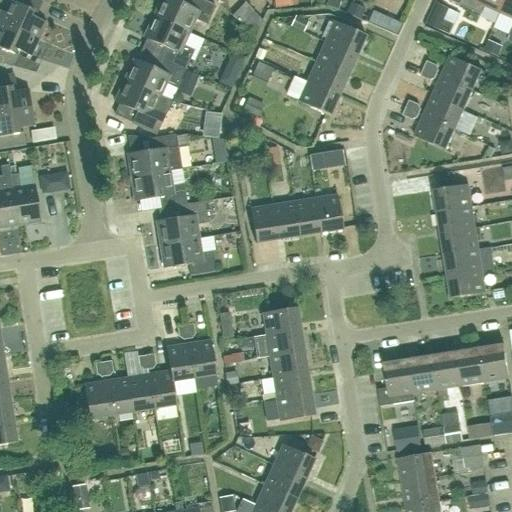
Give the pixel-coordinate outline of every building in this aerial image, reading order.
[(0,12),(0,24),(37,41),(45,24),(34,19),(41,3),(33,0),(11,0),(5,15),(0,12)] [(170,0),(159,0),(152,17),(188,33),(194,21),(204,26),(213,6),(199,0),(187,0),(184,6),(170,0)] [(500,15),(506,0),(461,0),(459,6),(480,15),(484,7),(500,15)] [(511,0),(506,0),(500,15),(511,20),(511,29),(511,30),(511,29),(511,0)] [(188,33),(152,17),(142,39),(165,49),(160,60),(184,71),(193,51),(182,46),(188,33)] [(306,23),(294,17),(289,27),(302,33),(306,23)] [(259,27),(250,20),(243,28),(252,35),(259,27)] [(332,23),(323,43),(355,57),(364,37),(332,23)] [(29,58),(37,41),(0,24),(0,63),(11,68),(18,53),(29,58)] [(501,47),(490,42),(485,53),(496,58),(501,47)] [(355,57),(323,43),(314,63),(346,77),(355,57)] [(450,57),(440,78),(472,92),(481,71),(450,57)] [(122,82),(158,98),(164,85),(175,90),(184,71),(160,60),(155,71),(132,60),(122,82)] [(271,70),(257,63),(248,82),(262,89),(271,70)] [(314,63),(306,83),(337,97),(346,77),(314,63)] [(436,67),(427,63),(420,78),(428,81),(433,80),(437,71),(436,67)] [(189,97),(198,77),(185,72),(176,92),(189,97)] [(0,113),(30,109),(27,90),(15,92),(12,76),(0,77),(0,113)] [(472,92),(440,78),(431,97),(463,112),(472,92)] [(158,98),(122,82),(113,103),(136,113),(131,124),(155,135),(169,103),(158,98)] [(337,97),(306,83),(296,103),(328,117),(337,97)] [(463,112),(431,97),(423,117),(454,131),(463,112)] [(255,103),(247,99),(242,111),(250,114),(255,103)] [(417,106),(408,102),(402,117),(410,120),(415,118),(420,110),(417,106)] [(33,127),(30,109),(0,113),(0,149),(24,146),(21,129),(33,127)] [(454,131),(423,117),(413,138),(445,152),(454,131)] [(35,131),(36,144),(60,142),(59,129),(35,131)] [(126,156),(129,179),(168,173),(168,171),(180,170),(176,147),(187,146),(185,135),(175,137),(174,136),(148,140),(150,152),(126,156)] [(249,160),(246,143),(234,146),(237,162),(249,160)] [(68,144),(56,147),(60,165),(72,163),(68,144)] [(279,148),(265,150),(267,163),(281,161),(279,148)] [(341,151),(310,157),(313,172),(344,166),(341,151)] [(0,228),(16,226),(9,176),(8,176),(6,166),(0,167),(0,174),(1,178),(0,177),(0,228)] [(68,182),(67,172),(56,174),(39,177),(42,195),(70,191),(68,182)] [(171,186),(168,173),(129,179),(133,202),(158,198),(160,210),(178,207),(186,206),(182,185),(171,186)] [(9,176),(16,226),(38,223),(33,187),(19,189),(17,175),(9,176)] [(436,214),(471,208),(467,186),(433,192),(436,214)] [(336,196),(313,200),(319,234),(341,231),(336,196)] [(313,200),(292,203),(298,238),(319,234),(313,200)] [(203,203),(186,206),(178,207),(179,219),(155,223),(158,246),(197,240),(195,226),(207,224),(203,203)] [(298,238),(292,203),(271,207),(276,241),(298,238)] [(276,241),(271,207),(249,210),(254,244),(276,241)] [(474,229),(471,208),(436,214),(440,235),(474,229)] [(443,257),(478,251),(474,229),(440,235),(443,257)] [(197,240),(158,246),(162,269),(187,265),(189,277),(215,273),(211,252),(200,254),(197,240)] [(271,245),(258,247),(261,268),(275,266),(271,245)] [(481,272),(478,251),(443,257),(447,278),(481,272)] [(481,272),(447,278),(450,300),(485,294),(481,272)] [(261,314),(264,336),(299,331),(295,309),(261,314)] [(232,340),(228,315),(218,316),(221,341),(232,340)] [(193,336),(192,326),(176,329),(177,339),(181,341),(190,340),(193,336)] [(302,352),(299,331),(264,336),(268,358),(302,352)] [(209,342),(187,345),(192,380),(214,376),(209,342)] [(171,383),(192,380),(187,345),(164,349),(168,372),(169,372),(171,383)] [(503,345),(478,349),(484,383),(508,380),(503,345)] [(484,383),(478,349),(455,353),(460,387),(484,383)] [(271,379),(305,374),(302,352),(268,358),(271,379)] [(455,353),(431,357),(437,391),(439,391),(441,401),(457,398),(456,388),(460,387),(455,353)] [(154,367),(151,356),(136,359),(138,369),(142,371),(151,370),(154,367)] [(413,395),(437,391),(431,357),(407,361),(413,395)] [(411,395),(413,395),(407,361),(383,365),(382,362),(372,364),(375,382),(385,380),(387,390),(377,392),(380,408),(413,402),(411,395)] [(111,373),(110,363),(94,366),(96,377),(101,379),(109,378),(111,373)] [(168,372),(147,376),(153,410),(175,407),(171,383),(169,372),(168,372)] [(237,386),(234,373),(223,375),(226,388),(237,386)] [(309,395),(305,374),(271,379),(275,400),(309,395)] [(153,410),(147,376),(126,379),(131,414),(153,410)] [(0,401),(8,400),(5,379),(0,379),(0,401)] [(131,414),(126,379),(105,383),(110,417),(131,414)] [(88,421),(110,417),(105,383),(82,386),(88,421)] [(312,417),(309,395),(275,400),(278,423),(312,417)] [(0,423),(12,421),(8,400),(0,401),(0,423)] [(511,434),(511,412),(489,416),(492,437),(511,434)] [(12,421),(0,423),(0,446),(15,444),(12,421)] [(417,427),(393,431),(397,452),(420,448),(417,427)] [(445,445),(444,436),(442,437),(441,430),(422,433),(425,448),(445,445)] [(444,436),(445,445),(460,442),(458,434),(444,436)] [(272,466),(303,481),(313,460),(281,446),(272,466)] [(483,468),(480,448),(460,451),(463,471),(483,468)] [(397,460),(401,484),(436,479),(432,454),(397,460)] [(89,471),(86,456),(69,459),(72,473),(89,471)] [(303,481),(272,466),(263,486),(294,500),(303,481)] [(152,483),(170,482),(169,472),(151,474),(152,483)] [(147,473),(138,475),(139,483),(149,481),(147,473)] [(436,479),(401,484),(405,508),(439,502),(436,479)] [(94,502),(111,492),(104,480),(87,490),(94,502)] [(487,494),(485,483),(470,486),(472,497),(487,494)] [(77,511),(88,510),(84,486),(70,489),(73,511),(77,511)] [(289,511),(294,500),(263,486),(254,506),(267,511),(289,511)] [(469,511),(489,509),(487,496),(466,499),(468,511),(469,511)] [(233,511),(230,498),(218,500),(220,511),(233,511)] [(441,511),(439,502),(405,508),(405,511),(441,511)] [(174,511),(196,511),(196,509),(182,511),(180,503),(173,505),(174,511)]
